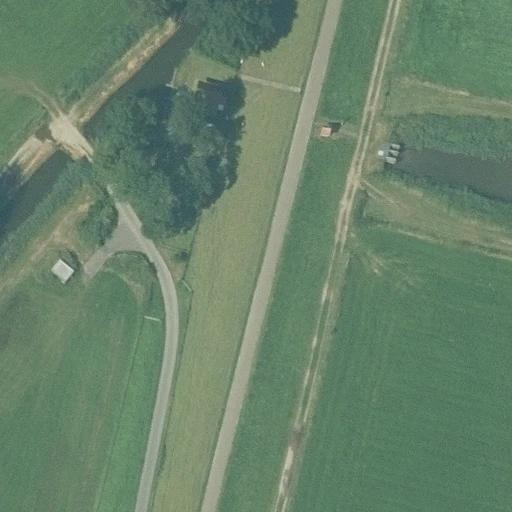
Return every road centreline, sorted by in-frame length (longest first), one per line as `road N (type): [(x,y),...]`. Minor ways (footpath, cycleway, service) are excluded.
road 1 (unclassified): [(204,511),(332,0)]
road 2 (track): [(397,0),(273,511)]
road 3 (unclassified): [(144,511),(173,361),(174,310),(162,269),(70,132)]
road 4 (track): [(0,186),(32,140),(70,132),(93,96),(140,61)]
